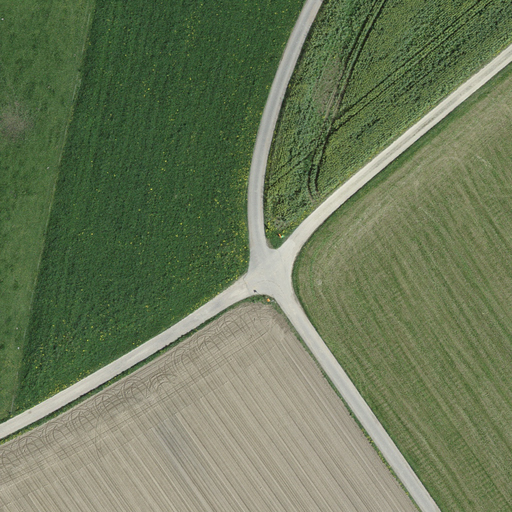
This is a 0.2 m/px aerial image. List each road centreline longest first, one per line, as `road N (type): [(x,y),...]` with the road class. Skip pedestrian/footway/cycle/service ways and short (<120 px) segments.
road 1 (track): [(0,426),(145,356),(259,277),(347,190),(511,55)]
road 2 (unclassified): [(425,511),(259,277),(252,175),(281,69),(320,0)]
